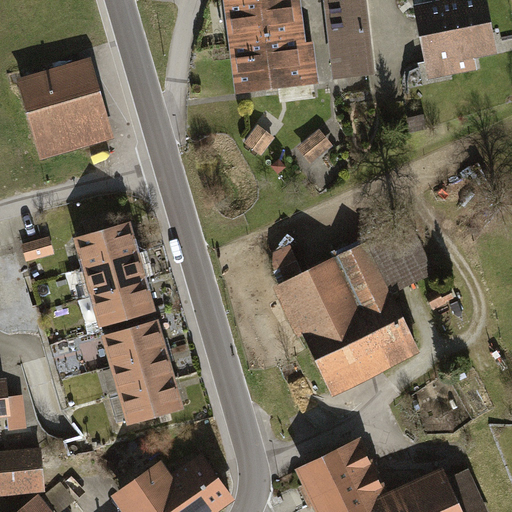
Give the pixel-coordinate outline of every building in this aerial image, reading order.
[(232,0),(233,8),(240,64),(243,87),(316,79),(312,49),(298,51),(296,36),(302,36),(297,0),(232,0)] [(369,0),(327,0),(336,76),(377,72),(369,0)] [(482,0),(470,0),(420,10),(433,75),(476,67),(474,53),(492,50),(482,0)] [(89,63),(23,82),(44,154),(109,135),(89,63)] [(423,116),(409,119),(412,131),(426,128),(423,116)] [(260,128),(248,143),(261,153),(272,138),(260,128)] [(318,134),(302,147),(313,159),(328,147),(318,134)] [(128,225),(78,240),(102,324),(153,309),(149,295),(140,267),(132,239),(128,225)] [(409,227),(368,246),(390,292),(431,273),(409,227)] [(49,240),(25,246),(28,259),(52,252),(49,240)] [(305,276),(282,287),(331,388),(417,347),(390,292),(368,246),(305,276)] [(273,265),(282,287),(305,276),(292,249),(274,258),(273,265)] [(428,297),(433,307),(457,295),(452,285),(428,297)] [(156,323),(106,337),(130,422),(161,413),(169,411),(181,408),(177,393),(169,366),(161,338),(156,323)] [(5,381),(0,381),(0,414),(8,414),(10,428),(25,427),(22,396),(7,398),(5,381)] [(169,411),(161,413),(164,423),(172,420),(169,411)] [(358,443),(304,468),(324,511),(383,511),(383,509),(377,495),(381,493),(358,443)] [(40,451),(0,455),(0,489),(44,486),(40,451)] [(163,469),(126,494),(136,509),(132,511),(208,511),(231,497),(202,455),(196,459),(200,464),(186,474),(173,483),(163,469)] [(61,485),(37,505),(42,511),(55,511),(72,499),(61,485)] [(42,511),(37,505),(33,500),(19,511),(42,511)]
